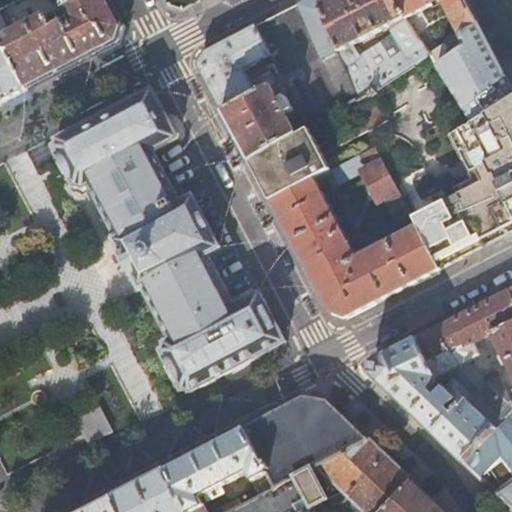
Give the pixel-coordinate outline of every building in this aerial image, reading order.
[(0,32),(29,89),(91,57),(121,42),(124,28),(109,0),(72,0),(66,3),(74,17),(60,24),(53,13),(12,34),(1,13),(0,13),(0,32)] [(324,61),(327,59),(340,52),(320,7),(321,6),(317,0),(309,0),(299,6),(324,61)] [(346,65),(361,98),(361,99),(430,55),(406,19),(393,0),(332,0),(321,6),(320,7),(340,52),(375,34),(377,38),(383,35),(381,31),(390,27),(393,35),(346,65)] [(440,2),(459,36),(480,25),(477,21),(466,0),(393,0),(406,19),(440,2)] [(285,82),(296,76),(324,61),(299,6),(257,27),(272,56),(280,72),(285,82)] [(436,65),(476,125),(511,102),(511,88),(480,25),(459,36),(465,47),(436,65)] [(211,86),(225,113),(273,88),(285,82),(280,72),(270,78),(271,82),(268,84),(266,82),(261,80),(252,84),(246,72),(258,65),(257,64),(272,56),(257,27),(208,52),(200,66),(211,86)] [(0,104),(4,102),(29,89),(0,32),(0,104)] [(459,36),(430,55),(436,65),(465,47),(459,36)] [(320,122),(351,104),(327,59),(324,61),(296,76),(320,122)] [(239,139),(251,162),(294,137),(298,135),(273,88),(225,113),(239,139)] [(154,153),(179,139),(153,89),(59,138),(57,139),(57,145),(54,148),(74,186),(75,186),(76,188),(80,188),(83,190),(89,187),(115,237),(111,238),(140,292),(144,290),(170,340),(164,344),(164,348),(162,351),(163,353),(162,353),(182,391),(184,391),(186,391),(190,393),(286,343),(260,293),(235,306),(209,256),(221,249),(194,195),(180,202),(154,153)] [(511,102),(476,125),(511,180),(511,102)] [(414,219),(417,226),(441,270),(511,233),(511,180),(476,125),(454,138),(479,185),(414,219)] [(273,203),(316,179),(294,137),(251,162),(268,194),(273,203)] [(376,147),(328,173),(335,186),(340,184),(340,185),(365,172),(381,202),(385,200),(396,221),(411,213),(376,147)] [(358,257),(316,179),(273,203),(307,267),(331,314),(347,319),(441,270),(417,226),(358,257)] [(206,189),(194,195),(221,249),(234,243),(222,220),(221,221),(218,215),(219,214),(212,201),(211,202),(208,196),(209,195),(206,189)] [(511,296),(509,291),(417,339),(437,379),(448,373),(459,367),(463,374),(454,379),(455,379),(471,396),(484,385),(489,383),(475,368),(470,371),(466,364),(469,362),(482,355),(476,343),(493,334),(505,358),(502,359),(505,365),(508,363),(511,370),(511,296)] [(464,463),(511,412),(511,402),(501,378),(489,383),(484,385),(471,396),(455,379),(444,389),(437,382),(437,379),(417,339),(377,360),(374,376),(420,420),(464,463)] [(475,368),(469,362),(466,364),(470,371),(475,368)] [(448,373),(454,379),(463,374),(459,367),(448,373)] [(276,489),(370,441),(344,416),(328,401),(304,397),(244,429),(276,489)] [(504,453),(511,464),(511,412),(464,463),(480,478),(504,453)] [(187,511),(208,511),(206,507),(206,506),(202,498),(205,496),(208,501),(226,492),(223,486),(248,473),(252,482),(253,482),(261,497),(276,489),(244,429),(190,457),(165,470),(187,511)] [(444,511),(440,508),(392,462),(370,441),(276,489),(261,497),(250,503),(232,511),(287,511),(330,490),(336,483),(366,511),(444,511)] [(187,511),(165,470),(84,511),(187,511)] [(511,482),(496,493),(511,508),(511,482)] [(219,511),(232,511),(250,503),(247,498),(219,511)]
